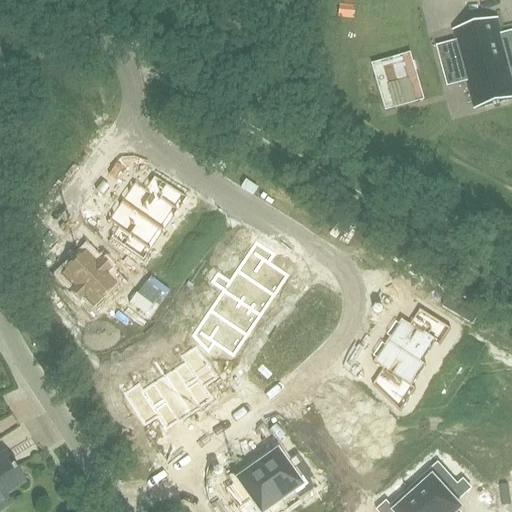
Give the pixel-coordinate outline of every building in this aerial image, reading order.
[(365,128),(427,119),(412,18),(349,28),(365,128)] [(448,88),(470,82),(478,110),(511,100),(511,84),(511,81),(511,80),(511,32),(499,36),(495,21),(456,31),(459,41),(437,47),(448,88)] [(153,178),(144,191),(134,184),(120,204),(163,234),(187,200),(153,178)] [(116,231),(109,240),(142,263),(163,234),(120,204),(106,224),(116,231)] [(269,264),(274,256),(256,244),(236,272),(274,298),(288,277),(269,264)] [(72,290),(69,293),(80,304),(83,301),(91,310),(100,301),(106,295),(116,286),(106,276),(111,271),(100,260),(95,265),(85,254),(60,278),(72,290)] [(223,292),(260,317),(274,298),(236,272),(229,283),(217,275),(211,284),(223,292)] [(247,337),(260,317),(223,292),(209,312),(247,337)] [(192,337),(208,354),(214,345),(219,348),(233,358),(247,337),(209,312),(192,337)] [(400,325),(397,323),(387,337),(391,340),(388,343),(422,365),(436,345),(441,348),(452,331),(421,312),(411,327),(406,324),(403,321),(400,325)] [(422,365),(388,343),(386,346),(383,344),(373,359),(377,361),(374,365),(377,367),(384,371),(373,388),(401,414),(417,391),(413,388),(426,368),(422,365)] [(176,350),(155,364),(189,416),(200,409),(200,408),(211,401),(209,397),(203,388),(216,380),(196,348),(181,357),(176,350)] [(138,385),(124,394),(145,426),(158,418),(164,426),(166,430),(177,423),(178,424),(189,416),(155,364),(134,378),(138,385)] [(483,429),(475,440),(489,450),(499,437),(502,440),(509,444),(511,439),(511,389),(510,391),(496,381),(484,398),(498,408),(483,429)] [(347,397),(325,413),(353,452),(382,431),(394,442),(408,428),(382,402),(361,417),(351,403),(347,397)] [(312,442),(295,454),(313,480),(353,452),(325,413),(324,413),(325,415),(304,430),(307,435),(312,442)] [(424,444),(417,450),(427,461),(435,453),(424,444)] [(301,464),(290,472),(285,465),(276,453),(273,455),(271,451),(260,459),(262,463),(255,467),(280,502),(292,493),(298,501),(313,490),(307,482),(312,479),(301,464)] [(0,511),(5,511),(13,507),(5,494),(22,484),(4,456),(0,458),(0,511)] [(463,456),(454,469),(470,484),(481,468),(463,456)] [(439,465),(409,491),(428,511),(460,511),(462,511),(457,505),(449,496),(459,487),(439,465)] [(235,482),(243,494),(248,502),(236,510),(237,511),(267,511),(280,502),(255,467),(248,472),(246,469),(235,477),(237,480),(235,482)] [(428,511),(409,491),(391,508),(387,503),(377,511),(428,511)]
